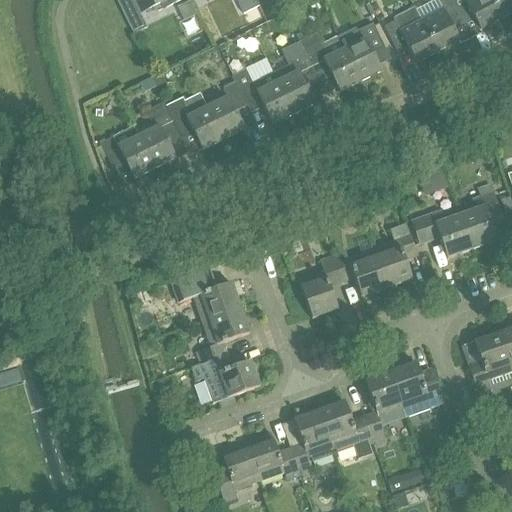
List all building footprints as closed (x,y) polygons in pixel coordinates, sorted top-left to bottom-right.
[(117,0),(121,7),(133,1),(140,15),(152,9),(153,11),(158,13),(184,0),(117,0)] [(421,22),(437,53),(458,42),(449,25),(460,20),(449,0),(435,0),(442,11),(421,22)] [(449,0),(460,20),(470,14),(479,31),(501,20),(490,0),(449,0)] [(511,0),(490,0),(501,20),(511,14),(511,0)] [(188,5),(178,10),(184,22),(193,17),(188,5)] [(407,48),(416,65),(437,53),(421,22),(420,22),(413,9),(393,19),(394,22),(383,28),(397,53),(407,48)] [(338,38),(360,83),(381,73),(378,67),(390,61),(384,49),(372,25),(359,31),(360,32),(356,33),(354,30),(338,38)] [(312,69),(324,63),(337,90),(338,94),(360,83),(338,38),(322,46),(316,35),(299,43),(312,69)] [(277,83),(293,116),(314,106),(312,102),(299,76),(312,69),(299,43),(281,52),(292,76),(277,83)] [(235,83),(247,107),(250,115),(264,109),(272,126),(293,116),(277,83),(276,84),(271,73),(251,83),(245,70),(232,77),(235,83)] [(206,109),(222,142),(243,132),(234,113),(247,107),(235,83),(223,89),(227,99),(206,109)] [(165,107),(181,140),(193,134),(202,152),(222,142),(206,109),(200,95),(184,102),(182,99),(165,107)] [(138,138),(154,171),(175,161),(171,153),(184,146),(181,140),(165,107),(163,104),(145,113),(149,121),(153,130),(138,138)] [(124,163),(133,181),(154,171),(138,138),(134,128),(100,145),(112,169),(124,163)] [(449,187),(443,170),(420,178),(426,195),(449,187)] [(460,216),(472,250),(496,241),(489,221),(501,216),(493,193),(473,201),(476,210),(460,216)] [(10,208),(16,231),(31,227),(25,203),(10,208)] [(440,238),(447,259),(472,250),(460,216),(444,221),(441,212),(409,224),(417,246),(440,238)] [(372,251),(386,289),(411,280),(405,261),(417,257),(408,230),(406,224),(389,230),(394,243),(372,251)] [(332,257),(341,283),(354,279),(361,298),(386,289),(372,251),(348,260),(345,252),(332,257)] [(297,281),(311,320),(337,311),(329,288),(341,283),(332,257),(319,261),(322,272),(297,281)] [(193,299),(201,323),(239,310),(230,284),(215,290),(206,267),(169,280),(177,303),(184,300),(184,302),(193,299)] [(195,353),(200,367),(228,357),(223,344),(248,335),(239,310),(201,323),(210,348),(195,353)] [(511,328),(499,333),(511,370),(511,328)] [(478,395),(484,415),(493,412),(489,401),(491,393),(511,385),(511,370),(499,333),(473,343),(480,362),(467,366),(478,395)] [(203,381),(211,405),(217,403),(233,397),(260,388),(250,361),(232,368),(228,357),(200,367),(191,370),(196,384),(203,381)] [(403,412),(402,412),(404,419),(430,410),(430,409),(443,405),(433,378),(429,380),(426,372),(418,375),(414,364),(389,372),(403,412)] [(374,412),(362,416),(373,448),(375,447),(376,451),(388,447),(379,420),(402,412),(403,412),(389,372),(363,381),(374,412)] [(235,405),(233,397),(217,403),(220,410),(235,405)] [(318,412),(334,456),(353,449),(356,461),(371,456),(368,449),(373,448),(362,416),(349,420),(343,403),(318,412)] [(289,449),(299,478),(312,473),(309,465),(334,456),(318,412),(293,421),(301,445),(289,449)] [(245,445),(259,483),(283,475),(286,482),(299,478),(289,449),(277,453),(271,436),(245,445)] [(213,476),(223,505),(237,500),(234,492),(259,483),(245,445),(220,454),(226,471),(213,476)] [(400,478),(386,483),(390,497),(405,492),(400,478)] [(405,493),(393,497),(397,508),(408,505),(405,493)]
